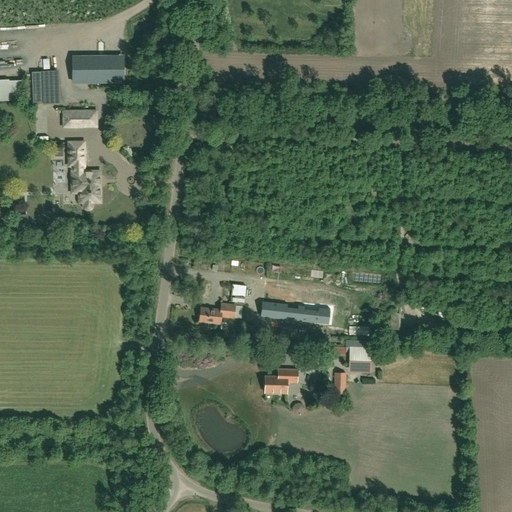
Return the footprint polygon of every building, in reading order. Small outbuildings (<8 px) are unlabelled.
[(118,81),(118,58),(72,58),(72,82),(118,81)] [(57,71),(32,72),(34,103),(43,103),(43,104),(59,104),(57,71)] [(63,127),(96,127),(96,112),(63,112),(63,127)] [(100,203),(100,179),(100,171),(84,172),(84,166),(84,142),(68,142),(68,166),(71,166),(71,172),(72,193),(79,193),(79,202),(79,203),(83,203),(83,205),(83,207),(84,209),(87,210),(89,210),(91,209),(92,207),(93,205),(93,203),(100,203)] [(247,297),(248,285),(234,285),(234,296),(247,297)] [(263,302),(261,317),(286,320),(287,305),(263,302)] [(199,322),(200,322),(199,326),(208,327),(208,323),(220,324),(220,317),(233,319),(235,306),(220,304),(220,310),(201,308),(200,312),(199,313),(198,317),(200,319),(199,322)] [(297,306),(296,321),(325,324),(327,309),(318,308),(318,311),(303,310),(303,306),(297,306)] [(343,358),(344,348),(323,347),(323,358),(343,358)] [(367,365),(367,352),(349,351),(348,365),(367,365)] [(296,383),(297,370),(278,370),(278,377),(265,377),(264,393),(286,394),(286,383),(296,383)] [(345,374),(336,374),(335,393),(344,393),(345,374)] [(304,409),(303,406),(300,404),(296,404),(293,406),(292,409),(293,413),(296,415),(300,415),(303,413),(304,409)]
